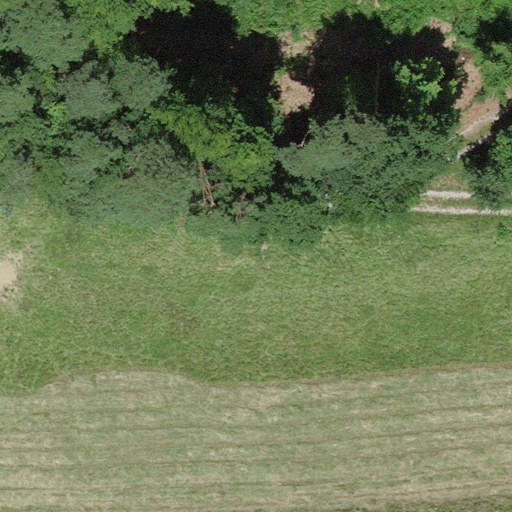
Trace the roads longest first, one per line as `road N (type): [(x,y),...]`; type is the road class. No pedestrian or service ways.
road 1 (track): [(0,147),(153,181),(360,199)]
road 2 (track): [(360,199),(511,101)]
road 3 (track): [(360,199),(511,199)]
